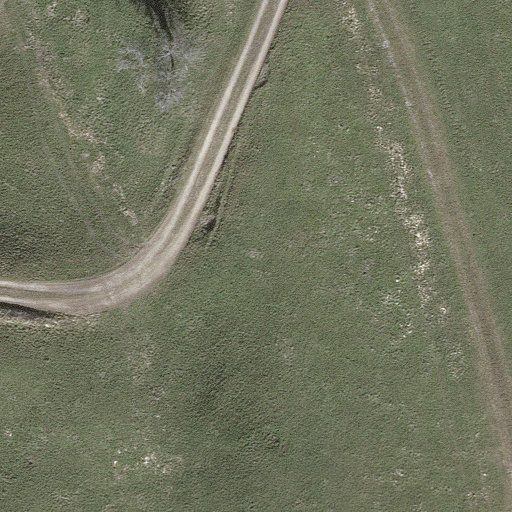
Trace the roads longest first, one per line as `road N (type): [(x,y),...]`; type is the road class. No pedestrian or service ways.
road 1 (track): [(511,482),(499,405),(378,0)]
road 2 (track): [(0,291),(70,303),(133,288),(174,239),(268,0)]
